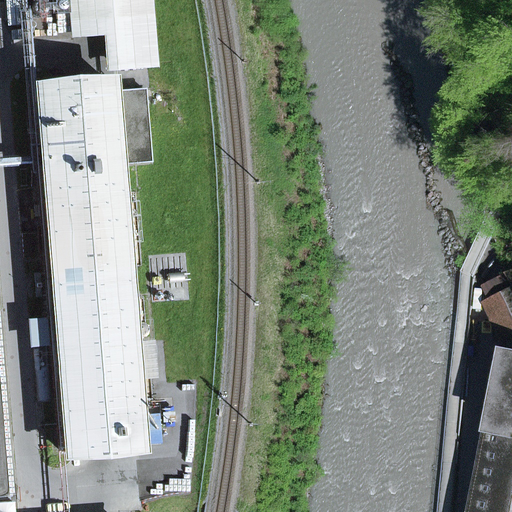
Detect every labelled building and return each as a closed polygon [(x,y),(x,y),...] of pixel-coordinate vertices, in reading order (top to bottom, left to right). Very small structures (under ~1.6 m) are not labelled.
[(34,14),(41,15),(46,10),(46,3),(40,0),(38,0),(33,1),(31,8),(34,14)] [(56,8),(61,10),(65,6),(63,1),(59,0),(58,0),(55,3),(56,8)] [(70,0),(72,16),(149,10),(148,0),(70,0)] [(111,30),(114,66),(154,63),(149,10),(72,16),(73,33),(111,30)] [(120,164),(150,162),(144,89),(114,92),(118,138),(114,138),(109,83),(91,84),(91,77),(50,80),(51,88),(33,89),(62,453),(138,447),(115,150),(119,150),(120,164)] [(511,275),(510,276),(499,282),(488,287),(495,301),(491,302),(511,343),(511,275)] [(35,329),(33,333),(35,337),(39,339),(44,337),(45,333),(44,329),(39,327),(35,329)] [(37,402),(50,401),(46,348),(33,350),(37,402)] [(511,350),(510,350),(495,428),(511,431),(511,350)] [(478,511),(511,511),(511,431),(495,428),(490,455),(478,511)]
